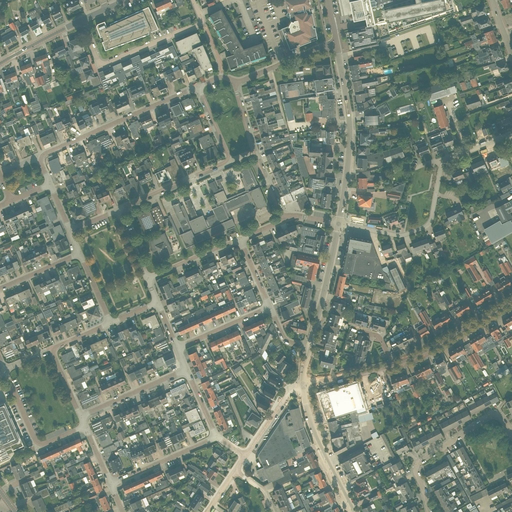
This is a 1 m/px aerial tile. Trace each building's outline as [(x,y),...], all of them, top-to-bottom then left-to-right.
[(69,0),(70,0),(64,3),(68,11),(72,9),(73,11),(80,7),(78,3),(77,1),(76,0),(69,0)] [(169,0),(165,0),(162,2),(164,8),(168,6),(169,9),(170,9),(173,8),(172,4),(171,3),(169,0)] [(310,40),(319,36),(316,32),(315,28),(313,28),(312,26),(314,25),(312,14),(310,14),(309,8),(311,8),(309,0),(284,0),(286,4),(287,9),(286,9),(287,13),(289,13),(290,18),(289,18),(290,21),(287,26),(281,29),(278,30),(286,50),(289,48),(290,50),(297,47),(296,46),(299,44),(300,46),(310,42),(310,40)] [(392,1),(391,0),(359,0),(349,2),(351,2),(353,14),(364,12),(364,15),(353,19),(353,22),(365,19),(367,27),(367,26),(371,26),(376,24),(377,24),(386,22),(384,12),(383,9),(382,5),(392,1)] [(380,39),(457,12),(453,0),(408,0),(382,9),(383,14),(365,18),(367,27),(367,26),(371,26),(376,24),(377,24),(380,39)] [(503,0),(501,1),(504,9),(511,7),(511,2),(511,3),(509,0),(503,0)] [(162,2),(154,5),(157,11),(158,12),(154,14),(156,19),(157,20),(161,18),(159,14),(163,12),(166,11),(165,10),(164,8),(162,2)] [(53,6),(49,8),(55,19),(62,16),(56,4),(52,5),(53,6)] [(120,29),(129,25),(128,25),(130,24),(131,24),(139,21),(139,20),(141,19),(141,20),(145,18),(151,32),(158,29),(148,7),(138,12),(139,13),(136,14),(136,13),(127,16),(128,18),(126,19),(125,17),(117,21),(117,23),(115,24),(114,22),(110,24),(110,26),(111,26),(113,32),(118,30),(118,29),(120,29)] [(471,11),(472,15),(476,13),(477,16),(486,13),(484,7),(480,8),(479,7),(475,8),(475,9),(475,10),(471,11)] [(40,8),(35,10),(36,13),(37,12),(39,19),(41,18),(44,25),(51,21),(47,14),(44,16),(40,8)] [(36,13),(35,10),(28,14),(32,22),(29,24),(32,30),(39,27),(36,21),(39,19),(37,12),(36,13)] [(210,16),(208,17),(210,20),(212,19),(214,23),(212,24),(214,27),(215,26),(217,29),(216,30),(217,34),(219,33),(221,36),(219,37),(221,40),(223,39),(225,43),(223,44),(225,47),(226,46),(228,49),(227,50),(227,51),(228,50),(230,56),(226,57),(226,59),(227,62),(228,64),(230,70),(231,70),(230,68),(234,66),(234,68),(238,67),(237,65),(241,64),(241,66),(245,65),(244,63),(248,62),(248,63),(252,62),(251,60),(255,59),(256,61),(259,60),(258,58),(262,57),(263,59),(266,57),(265,55),(266,55),(263,46),(262,46),(255,49),(255,47),(253,48),(252,47),(240,51),(238,45),(240,44),(233,32),(231,33),(219,12),(219,11),(210,16)] [(461,25),(472,21),(473,21),(471,16),(460,19),(461,25)] [(472,21),(474,25),(477,24),(479,29),(482,28),(482,29),(490,26),(490,25),(488,19),(483,21),(482,18),(473,21),(472,21)] [(14,22),(22,36),(29,32),(25,26),(22,28),(18,20),(14,22)] [(107,32),(106,30),(107,30),(104,22),(98,24),(97,25),(97,26),(96,27),(97,28),(100,37),(102,37),(104,42),(102,42),(105,51),(110,49),(110,47),(112,46),(113,48),(121,45),(120,43),(123,42),(123,44),(132,41),(131,39),(134,38),(134,40),(143,36),(142,35),(144,34),(145,36),(149,34),(148,32),(146,26),(142,28),(140,29),(140,28),(131,32),(129,33),(129,32),(120,36),(118,37),(118,36),(111,39),(108,31),(107,32)] [(351,45),(352,50),(378,45),(377,39),(374,40),(371,26),(367,26),(367,27),(367,26),(364,27),(359,28),(360,30),(348,32),(348,34),(349,38),(350,45),(351,45)] [(11,30),(6,33),(11,42),(17,39),(13,32),(12,33),(11,30)] [(465,47),(471,44),(480,41),(494,36),(492,30),(481,35),(482,37),(478,38),(478,39),(477,39),(476,38),(472,40),(471,40),(463,43),(465,47)] [(11,42),(6,33),(5,31),(1,34),(1,36),(2,38),(6,45),(7,45),(9,44),(9,43),(11,42)] [(197,65),(198,66),(202,75),(205,73),(205,74),(213,70),(208,60),(209,60),(207,56),(207,57),(201,44),(196,33),(175,42),(181,55),(192,50),(198,64),(197,65)] [(471,44),(472,47),(473,47),(479,45),(481,44),(481,45),(487,42),(488,45),(496,42),(494,36),(480,41),(471,44)] [(70,45),(67,46),(72,60),(80,57),(78,50),(82,48),(79,39),(69,42),(70,45)] [(177,56),(173,46),(172,46),(173,46),(168,48),(166,44),(162,46),(166,56),(172,53),(174,58),(177,56)] [(53,57),(51,58),(52,63),(56,61),(55,60),(59,59),(57,56),(63,53),(63,55),(66,53),(66,52),(65,50),(63,46),(54,50),(55,52),(52,54),(53,57)] [(166,56),(162,46),(157,48),(159,52),(155,54),(154,54),(159,64),(162,63),(160,58),(166,56)] [(477,55),(475,56),(476,59),(478,59),(479,59),(482,58),(483,58),(485,57),(500,52),(498,46),(493,48),(490,49),(490,48),(485,49),(486,52),(477,55)] [(159,64),(154,54),(150,56),(148,52),(144,54),(148,64),(154,61),(156,66),(159,64)] [(482,58),(479,59),(480,63),(484,61),(490,58),(491,62),(494,61),(502,58),(500,52),(485,57),(483,58),(482,58)] [(358,59),(359,64),(360,68),(365,66),(366,68),(367,68),(367,69),(375,66),(373,58),(363,60),(362,53),(353,55),(354,60),(358,59)] [(40,57),(47,72),(48,77),(51,75),(50,71),(51,71),(48,65),(50,64),(46,54),(40,57)] [(148,64),(144,54),(139,56),(141,60),(137,62),(136,62),(141,73),(143,72),(143,71),(144,71),(142,66),(148,64)] [(65,57),(69,67),(71,70),(75,68),(74,65),(70,56),(65,57)] [(40,57),(35,59),(37,65),(40,64),(42,69),(44,73),(45,75),(42,76),(45,83),(42,85),(42,86),(49,83),(50,83),(48,77),(47,72),(40,57)] [(89,71),(87,65),(89,65),(89,63),(90,63),(89,60),(88,61),(87,57),(79,60),(81,66),(75,69),(77,75),(89,71)] [(141,73),(136,62),(132,64),(130,60),(126,62),(130,72),(135,69),(138,75),(141,73)] [(124,74),(130,72),(126,62),(121,64),(123,68),(119,70),(118,70),(123,81),(127,80),(124,74)] [(30,63),(25,66),(27,72),(29,77),(30,77),(33,76),(32,75),(35,73),(30,63)] [(487,65),(488,69),(490,68),(491,71),(497,69),(498,72),(507,69),(505,63),(496,66),(495,63),(487,65)] [(360,68),(359,64),(349,66),(352,81),(358,80),(358,79),(367,78),(366,76),(366,73),(361,74),(361,70),(366,69),(366,68),(365,66),(360,68)] [(316,66),(316,70),(323,70),(324,76),(332,76),(331,71),(331,72),(331,69),(331,65),(325,65),(316,66)] [(398,67),(399,73),(414,70),(413,65),(398,67)] [(27,72),(25,66),(19,68),(23,77),(26,75),(27,78),(29,83),(31,81),(30,77),(29,77),(27,72)] [(198,66),(192,69),(196,78),(202,76),(202,75),(198,66)] [(123,81),(118,70),(114,72),(112,68),(107,70),(112,80),(117,77),(120,83),(123,81)] [(179,69),(173,72),(176,80),(183,77),(179,69)] [(196,78),(192,69),(186,72),(190,81),(196,78)] [(94,77),(93,73),(92,70),(92,71),(91,70),(89,71),(77,75),(80,82),(86,79),(87,80),(90,79),(93,87),(100,84),(98,76),(94,77)] [(112,80),(107,70),(103,72),(105,76),(100,78),(104,90),(108,88),(106,82),(112,80)] [(15,72),(9,75),(12,81),(14,87),(15,87),(17,86),(15,82),(19,81),(15,72)] [(176,80),(173,72),(166,75),(170,82),(176,80)] [(12,81),(9,75),(4,77),(7,83),(9,82),(11,86),(10,86),(13,94),(17,92),(15,87),(14,87),(12,81)] [(156,84),(153,76),(149,77),(151,83),(149,85),(150,87),(147,88),(150,95),(153,94),(154,97),(161,94),(156,84)] [(298,90),(299,95),(316,93),(316,96),(321,95),(325,95),(324,91),(334,90),(332,77),(279,84),(279,85),(281,92),(285,92),(285,91),(298,90)] [(381,82),(381,81),(380,77),(352,82),(354,92),(363,90),(362,89),(364,88),(367,86),(378,84),(377,83),(379,83),(380,83),(380,82),(381,82)] [(502,80),(495,83),(497,87),(503,85),(505,87),(511,84),(511,81),(511,78),(507,79),(506,78),(502,80)] [(425,88),(430,101),(457,92),(452,79),(425,88)] [(459,83),(462,91),(467,89),(465,81),(459,83)] [(160,82),(156,84),(161,94),(167,91),(164,84),(161,85),(160,82)] [(403,86),(400,87),(401,92),(405,91),(411,89),(409,84),(403,85),(403,86)] [(501,89),(500,90),(502,96),(508,94),(511,92),(511,84),(505,87),(501,89)] [(145,93),(142,86),(139,87),(138,85),(135,86),(136,88),(140,96),(145,93)] [(140,96),(136,88),(135,86),(127,89),(131,98),(133,97),(134,98),(140,96)] [(248,89),(249,95),(262,91),(264,91),(263,88),(255,90),(255,87),(248,89)] [(249,95),(251,101),(258,99),(257,96),(263,94),(263,95),(269,93),(270,96),(276,94),(274,88),(271,89),(264,91),(262,91),(249,95)] [(367,97),(375,95),(374,88),(368,89),(368,93),(356,95),(357,102),(365,101),(364,98),(367,97)] [(392,98),(397,95),(393,88),(388,90),(392,98)] [(118,98),(120,102),(124,110),(130,108),(126,99),(124,95),(118,98)] [(333,109),(333,102),(334,102),(334,101),(334,100),(333,100),(333,99),(327,99),(326,95),(325,95),(321,95),(316,96),(308,97),(308,108),(305,108),(305,114),(306,121),(315,120),(315,117),(333,117),(334,117),(334,115),(333,115),(333,110),(334,110),(334,109),(333,109)] [(465,101),(467,109),(480,105),(478,97),(465,101)] [(97,102),(99,105),(102,112),(108,109),(108,108),(112,107),(110,103),(108,98),(104,99),(97,102)] [(182,102),(180,103),(183,109),(185,108),(184,108),(190,105),(192,109),(196,107),(192,98),(188,100),(187,98),(181,101),(182,102)] [(251,101),(253,107),(271,102),(271,99),(259,102),(258,99),(251,101)] [(356,104),(357,111),(364,110),(373,105),(370,99),(362,103),(356,104)] [(5,110),(13,107),(11,101),(3,104),(5,110)] [(111,102),(110,103),(112,107),(114,112),(117,111),(118,113),(124,110),(120,102),(117,104),(116,101),(112,103),(111,102)] [(186,112),(185,108),(183,109),(180,103),(179,102),(174,104),(174,106),(170,107),(174,117),(175,116),(175,117),(183,113),(182,112),(183,111),(184,113),(186,112)] [(253,107),(254,113),(261,111),(260,108),(272,105),(271,102),(253,107)] [(370,116),(365,116),(365,125),(370,125),(377,125),(380,124),(379,118),(384,116),(383,114),(389,111),(385,103),(377,108),(381,114),(379,115),(370,116)] [(24,116),(30,114),(26,104),(21,105),(22,109),(24,116)] [(99,105),(92,107),(95,115),(102,112),(99,105)] [(447,118),(450,117),(447,110),(445,111),(442,105),(433,108),(440,129),(449,125),(447,118)] [(22,109),(14,112),(16,118),(24,116),(22,109)] [(254,113),(256,119),(263,117),(261,111),(254,113)] [(65,119),(62,121),(65,128),(71,126),(71,125),(74,124),(69,113),(68,113),(68,114),(64,116),(65,119)] [(166,124),(165,125),(167,128),(168,129),(172,127),(170,123),(171,122),(167,113),(162,115),(166,124)] [(82,116),(83,119),(86,127),(93,124),(89,116),(88,115),(87,114),(82,116)] [(160,127),(165,125),(166,124),(162,115),(156,118),(160,127)] [(146,134),(144,130),(154,125),(150,116),(146,118),(145,117),(140,119),(141,122),(143,127),(140,128),(142,132),(144,135),(146,134)] [(265,117),(263,117),(256,119),(258,125),(265,123),(267,123),(265,117)] [(511,122),(511,117),(510,118),(509,117),(501,120),(503,125),(511,122)] [(65,128),(62,121),(61,119),(58,121),(57,119),(54,121),(58,131),(65,128)] [(86,127),(83,119),(76,122),(80,130),(86,127)] [(188,123),(191,129),(201,124),(199,119),(188,123)] [(143,127),(141,122),(138,123),(137,120),(132,123),(132,124),(128,126),(134,139),(140,136),(137,131),(138,131),(137,129),(140,127),(140,128),(143,127)] [(490,127),(481,130),(484,136),(487,135),(492,133),(492,132),(497,130),(494,122),(490,124),(491,127),(490,127)] [(39,134),(34,123),(31,124),(35,135),(39,134)] [(258,125),(259,131),(272,128),(278,126),(277,123),(268,125),(267,123),(265,123),(258,125)] [(201,124),(191,129),(193,134),(204,130),(201,124)] [(18,128),(22,138),(23,138),(26,145),(32,143),(28,135),(33,133),(30,127),(24,130),(22,126),(18,128)] [(259,131),(261,137),(268,135),(267,132),(269,132),(269,131),(273,130),(272,128),(259,131)] [(48,131),(45,132),(50,143),(56,140),(51,129),(48,130),(48,131)] [(440,133),(441,137),(444,144),(445,144),(446,146),(453,143),(450,134),(447,135),(446,130),(440,133)] [(50,143),(45,132),(39,135),(40,138),(43,146),(50,143)] [(125,146),(124,146),(126,150),(134,146),(132,142),(130,143),(126,133),(120,136),(124,143),(123,143),(125,146)] [(171,137),(173,141),(181,138),(179,133),(171,137)] [(441,137),(440,133),(439,133),(438,133),(437,133),(438,137),(434,139),(433,135),(427,137),(433,151),(443,147),(442,145),(444,144),(441,137)] [(159,142),(152,145),(154,150),(165,145),(161,136),(160,134),(156,136),(159,142)] [(204,151),(205,150),(208,149),(207,147),(214,144),(212,138),(210,138),(209,134),(198,139),(202,149),(203,148),(204,151)] [(261,137),(263,143),(270,141),(270,142),(272,141),(276,140),(279,139),(278,136),(275,137),(274,134),(268,135),(261,137)] [(369,138),(369,134),(360,134),(360,145),(369,145),(369,141),(372,141),(372,138),(369,138)] [(98,138),(96,139),(98,145),(98,146),(101,145),(102,148),(112,144),(108,135),(104,137),(103,135),(98,138)] [(118,145),(123,143),(124,143),(120,136),(115,138),(118,145)] [(23,138),(22,138),(17,140),(20,148),(26,145),(23,138)] [(270,145),(280,143),(280,142),(283,141),(282,138),(279,139),(276,140),(272,141),(270,142),(270,141),(263,143),(264,150),(271,148),(271,147),(271,148),(270,145)] [(98,145),(96,139),(95,139),(90,141),(90,143),(86,145),(90,154),(94,152),(92,148),(98,145)] [(171,146),(172,147),(180,144),(178,139),(170,143),(171,146)] [(385,146),(386,150),(394,148),(392,144),(391,145),(389,140),(385,141),(386,146),(385,146)] [(10,141),(5,144),(0,145),(0,147),(0,148),(0,152),(1,155),(8,152),(10,157),(9,157),(11,161),(11,160),(15,158),(10,145),(11,144),(10,141)] [(416,145),(416,146),(415,146),(415,144),(412,146),(413,151),(417,149),(420,156),(429,153),(425,142),(416,145)] [(205,150),(207,155),(201,158),(203,163),(218,156),(216,152),(218,151),(215,146),(214,144),(207,147),(208,149),(205,150)] [(365,155),(358,155),(358,158),(357,168),(366,168),(369,168),(369,164),(377,165),(378,167),(387,164),(387,163),(404,157),(400,146),(394,148),(386,150),(371,155),(371,154),(365,155)] [(293,147),(295,155),(302,156),(302,148),(293,147)] [(311,147),(309,147),(309,151),(308,156),(309,156),(317,158),(317,164),(313,163),(313,165),(316,166),(316,176),(323,176),(324,172),(329,172),(331,172),(333,153),(330,153),(325,152),(325,148),(326,148),(326,147),(321,147),(311,147)] [(186,148),(182,149),(189,163),(194,161),(189,150),(187,151),(186,148)] [(189,163),(182,149),(179,151),(181,154),(178,155),(183,166),(189,163)] [(265,155),(268,161),(280,156),(284,154),(283,151),(277,154),(275,149),(269,151),(265,153),(266,155),(265,155)] [(81,162),(83,165),(84,164),(84,165),(88,163),(86,159),(87,159),(84,152),(78,154),(82,161),(81,162)] [(76,164),(81,162),(82,161),(78,154),(73,157),(76,164)] [(497,156),(488,160),(491,168),(501,163),(502,165),(508,162),(505,155),(498,158),(497,156)] [(268,161),(270,167),(277,164),(276,161),(278,160),(277,159),(281,158),(280,156),(268,161)] [(58,158),(49,162),(51,166),(50,166),(52,172),(53,174),(60,171),(59,169),(61,168),(61,167),(59,162),(60,162),(58,157),(58,158)] [(164,168),(165,169),(166,172),(168,171),(169,172),(171,178),(171,179),(177,176),(177,175),(181,173),(174,158),(169,161),(171,165),(164,168)] [(474,172),(471,174),(474,181),(479,179),(477,174),(486,170),(482,161),(471,166),(474,172)] [(270,167),(273,173),(280,170),(279,170),(281,169),(282,169),(285,167),(284,165),(281,166),(279,163),(277,164),(270,167)] [(139,166),(141,170),(147,182),(152,179),(149,172),(147,173),(143,165),(139,166)] [(212,210),(212,209),(222,205),(223,206),(225,205),(228,212),(229,212),(251,202),(253,208),(254,211),(267,205),(250,166),(247,167),(240,170),(243,178),(240,179),(245,191),(227,199),(222,188),(216,190),(217,193),(214,195),(217,203),(216,204),(215,203),(210,206),(212,210)] [(60,171),(53,174),(55,180),(57,179),(58,183),(70,178),(68,174),(65,175),(63,170),(64,169),(63,167),(61,167),(61,168),(59,169),(60,171)] [(273,173),(275,178),(285,174),(283,170),(286,169),(285,167),(282,169),(281,169),(279,170),(280,170),(273,173)] [(165,169),(155,174),(159,183),(163,181),(164,182),(169,180),(169,179),(171,178),(169,172),(168,171),(166,172),(165,169)] [(141,170),(138,172),(140,176),(138,177),(141,184),(147,182),(141,170)] [(454,181),(456,185),(461,182),(462,182),(462,181),(462,180),(467,177),(470,183),(473,181),(469,172),(466,173),(462,174),(461,170),(457,172),(456,171),(455,171),(455,172),(451,174),(450,175),(453,182),(454,181)] [(379,181),(379,176),(374,176),(374,175),(370,175),(369,171),(362,173),(363,176),(363,178),(357,178),(357,188),(367,188),(367,185),(374,185),(375,181),(379,181)] [(275,178),(278,184),(287,180),(290,179),(293,178),(291,175),(286,177),(285,174),(275,178)] [(117,176),(122,186),(124,190),(126,190),(130,197),(135,195),(135,193),(139,192),(137,187),(139,186),(137,181),(136,182),(134,177),(132,178),(132,177),(128,179),(130,184),(126,185),(122,177),(120,177),(120,175),(117,176)] [(313,179),(311,188),(315,189),(322,190),(325,191),(325,185),(334,186),(335,179),(330,178),(326,178),(325,181),(313,179)] [(502,190),(498,192),(501,199),(510,194),(507,189),(511,187),(511,186),(511,185),(511,181),(509,183),(507,179),(498,184),(502,190)] [(278,184),(280,190),(289,186),(287,180),(278,184)] [(66,187),(68,192),(76,189),(83,185),(82,182),(78,184),(78,183),(74,185),(73,183),(66,187)] [(209,183),(214,195),(217,193),(216,190),(212,182),(209,183)] [(388,191),(386,198),(399,200),(399,199),(400,199),(405,182),(388,190),(388,191)] [(280,190),(283,196),(290,193),(292,192),(293,191),(301,188),(300,188),(299,185),(290,189),(289,186),(280,190)] [(91,191),(93,195),(96,194),(96,195),(100,205),(105,202),(100,189),(95,191),(93,186),(89,187),(90,188),(91,191)] [(122,186),(121,187),(114,190),(115,191),(113,192),(117,201),(121,199),(122,201),(130,197),(126,190),(124,190),(122,186)] [(105,202),(111,200),(105,187),(100,189),(105,202)] [(290,193),(283,196),(287,204),(293,201),(296,200),(300,210),(310,206),(308,201),(305,195),(300,197),(299,194),(304,191),(303,187),(300,188),(301,188),(293,191),(292,192),(290,193)] [(76,189),(68,192),(66,193),(67,193),(69,198),(69,199),(78,194),(76,189)] [(358,195),(357,200),(359,200),(359,205),(365,206),(364,209),(369,210),(371,197),(368,197),(358,195)] [(45,212),(46,212),(52,209),(51,207),(52,206),(49,200),(48,201),(46,197),(37,201),(38,205),(42,203),(44,209),(45,212)] [(190,199),(184,202),(191,219),(197,216),(190,199)] [(330,201),(318,199),(318,202),(321,203),(320,206),(328,208),(330,201)] [(505,203),(495,208),(500,220),(502,223),(511,218),(509,213),(511,211),(511,199),(505,203)] [(80,205),(82,209),(84,208),(85,209),(86,213),(87,216),(93,213),(93,212),(97,210),(93,201),(89,203),(89,204),(83,206),(83,204),(80,205)] [(212,209),(214,214),(206,218),(207,219),(205,221),(202,216),(190,221),(183,205),(180,206),(179,203),(172,206),(184,233),(180,235),(186,248),(197,243),(227,230),(235,226),(232,219),(229,212),(228,212),(225,205),(223,206),(222,205),(212,209)] [(145,234),(145,235),(158,229),(167,225),(158,206),(149,210),(149,209),(136,215),(137,215),(146,234),(145,234)] [(27,207),(21,209),(25,218),(27,217),(28,218),(33,216),(33,214),(33,215),(32,214),(33,213),(30,208),(28,209),(27,207)] [(444,224),(445,226),(450,224),(449,221),(453,219),(454,221),(457,220),(458,222),(465,219),(459,207),(455,208),(455,210),(445,214),(448,220),(445,222),(445,223),(444,223),(444,224)] [(82,209),(76,211),(75,209),(71,211),(75,220),(79,218),(80,219),(85,217),(87,216),(86,213),(85,209),(84,208),(82,209)] [(21,209),(15,212),(18,219),(19,221),(22,220),(25,226),(27,224),(25,218),(21,209)] [(46,212),(48,217),(44,219),(46,223),(56,219),(54,215),(55,214),(53,209),(52,209),(46,212)] [(15,212),(9,214),(12,221),(15,220),(16,222),(13,223),(16,229),(19,228),(16,223),(20,222),(19,221),(18,219),(15,212)] [(12,221),(9,214),(3,217),(6,224),(9,222),(15,234),(17,233),(16,229),(13,223),(12,221)] [(390,225),(391,226),(398,223),(395,214),(384,218),(387,226),(390,225)] [(298,234),(300,234),(301,234),(302,226),(303,225),(299,224),(294,226),(294,225),(288,228),(292,236),(298,234)] [(53,243),(55,242),(58,241),(57,238),(64,235),(62,229),(61,230),(59,225),(49,230),(51,234),(55,232),(57,238),(52,240),(53,243)] [(325,237),(321,236),(322,235),(321,234),(314,232),(315,229),(302,226),(301,234),(300,234),(297,251),(313,254),(313,253),(319,255),(320,253),(319,253),(319,252),(321,252),(322,248),(325,237)] [(293,240),(292,236),(288,228),(282,230),(286,239),(287,242),(290,240),(290,241),(291,242),(292,241),(292,240),(293,240)] [(280,241),(286,239),(282,230),(276,233),(277,235),(274,237),(278,246),(282,244),(280,241)] [(439,239),(440,242),(444,241),(443,238),(445,237),(443,230),(433,233),(436,240),(439,239)] [(151,251),(152,251),(152,252),(152,253),(152,254),(153,254),(156,261),(162,258),(163,258),(167,256),(173,253),(164,233),(147,240),(152,250),(151,251),(151,250),(151,251)] [(55,242),(59,252),(70,247),(65,237),(64,235),(57,238),(58,241),(55,242)] [(345,251),(341,269),(343,269),(342,272),(347,273),(390,283),(394,284),(388,271),(386,266),(382,269),(372,242),(371,241),(348,236),(346,248),(345,251)] [(252,246),(254,251),(261,248),(261,249),(263,248),(271,244),(275,243),(272,237),(264,240),(265,243),(259,246),(258,243),(252,246)] [(427,239),(419,242),(422,250),(425,249),(425,250),(429,248),(430,249),(434,248),(430,239),(427,240),(427,239)] [(35,242),(36,245),(37,245),(42,258),(45,257),(45,258),(47,257),(47,256),(48,255),(45,248),(42,250),(38,241),(35,242)] [(422,250),(419,242),(412,244),(412,246),(410,247),(412,255),(423,251),(422,250)] [(392,251),(389,244),(381,247),(383,254),(387,252),(389,256),(393,255),(392,251)] [(407,253),(406,251),(406,250),(404,244),(396,247),(398,254),(400,253),(402,256),(403,255),(404,259),(411,257),(409,253),(407,253)] [(436,245),(437,247),(438,252),(439,252),(441,257),(445,256),(442,251),(440,244),(436,245)] [(35,250),(32,251),(36,260),(42,258),(37,245),(36,245),(34,247),(35,250)] [(27,247),(24,248),(31,263),(36,260),(32,251),(29,253),(27,247)] [(31,263),(24,248),(21,250),(24,257),(21,258),(25,266),(31,263)] [(254,251),(257,257),(263,254),(261,249),(261,248),(254,251)] [(7,253),(10,261),(14,270),(20,267),(17,261),(14,262),(10,252),(7,253)] [(232,271),(233,273),(242,269),(239,264),(233,266),(231,262),(235,261),(233,257),(236,256),(234,252),(231,253),(225,256),(229,264),(229,265),(230,267),(232,271)] [(308,274),(307,279),(314,280),(317,268),(318,268),(320,259),(294,253),(294,254),(292,254),(290,265),(294,266),(294,267),(306,270),(306,272),(308,274)] [(257,257),(259,263),(272,257),(271,255),(267,257),(267,256),(265,257),(263,254),(257,257)] [(259,263),(262,269),(268,266),(267,263),(269,262),(269,261),(272,259),(273,261),(278,259),(277,255),(275,256),(272,257),(259,263)] [(2,257),(2,259),(8,273),(14,270),(10,261),(7,262),(4,256),(2,257)] [(226,266),(229,265),(229,264),(225,256),(219,258),(223,266),(226,265),(226,266)] [(397,258),(401,267),(405,265),(401,256),(397,258)] [(464,262),(473,283),(481,279),(472,258),(464,262)] [(0,269),(3,275),(8,273),(2,259),(0,261),(0,269)] [(214,261),(208,263),(212,272),(214,271),(214,270),(217,268),(214,261)] [(212,272),(208,263),(202,266),(205,274),(208,272),(209,273),(212,272)] [(82,276),(79,270),(77,266),(67,270),(71,279),(65,281),(62,275),(60,276),(63,284),(64,286),(75,282),(74,279),(82,276)] [(262,269),(264,274),(271,271),(268,266),(262,269)] [(397,267),(388,271),(394,284),(397,291),(406,287),(397,267)] [(196,268),(190,271),(197,286),(201,284),(199,281),(198,281),(197,278),(200,276),(196,268)] [(487,269),(482,271),(488,282),(492,279),(487,269)] [(264,274),(267,280),(274,277),(272,274),(275,273),(274,272),(273,270),(273,271),(271,271),(264,274)] [(197,286),(190,271),(184,274),(188,282),(191,280),(192,284),(191,285),(193,288),(197,286)] [(236,278),(237,281),(246,277),(244,271),(236,275),(237,277),(236,278)] [(339,276),(338,282),(344,284),(344,283),(344,282),(346,274),(341,273),(341,276),(339,276)] [(57,276),(51,279),(54,285),(55,288),(57,292),(61,290),(62,293),(66,291),(64,286),(63,284),(61,285),(57,276)] [(78,285),(74,286),(77,293),(87,288),(83,278),(82,276),(75,279),(74,279),(75,282),(76,281),(78,285)] [(181,285),(185,283),(186,283),(182,276),(177,278),(181,285)] [(501,281),(505,289),(511,285),(507,277),(505,278),(504,276),(500,279),(501,281)] [(231,283),(228,285),(229,289),(236,286),(236,285),(240,283),(241,287),(249,283),(246,277),(237,281),(234,282),(231,284),(231,283)] [(267,280),(269,286),(276,283),(274,277),(267,280)] [(51,279),(45,281),(49,290),(50,291),(55,288),(54,285),(51,279)] [(225,280),(217,283),(219,289),(228,285),(225,280)] [(45,281),(40,284),(44,293),(49,290),(45,281)] [(171,290),(167,282),(167,281),(160,284),(161,287),(159,288),(162,293),(171,290)] [(505,289),(501,281),(498,282),(494,284),(499,292),(505,289)] [(338,282),(337,289),(343,290),(344,285),(344,286),(348,287),(349,283),(344,282),(344,283),(344,284),(338,282)] [(171,290),(162,293),(164,300),(172,296),(171,293),(175,291),(175,292),(179,291),(181,295),(189,291),(185,283),(181,285),(177,287),(171,290)] [(269,286),(272,292),(279,289),(276,283),(269,286)] [(44,293),(40,284),(34,286),(37,293),(40,292),(40,293),(40,294),(43,302),(47,300),(44,293)] [(300,306),(302,306),(307,308),(312,289),(305,287),(306,286),(302,285),(300,293),(303,294),(302,296),(299,296),(297,295),(300,305),(300,306)] [(467,287),(463,289),(463,290),(468,298),(472,295),(467,287)] [(29,288),(23,291),(29,303),(32,302),(30,298),(31,298),(30,296),(32,295),(29,288)] [(272,292),(274,297),(287,292),(286,289),(282,291),(281,288),(279,289),(272,292)] [(485,291),(480,294),(484,301),(492,296),(487,288),(484,290),(485,291)] [(244,296),(245,299),(254,295),(251,289),(244,292),(245,295),(244,296)] [(343,290),(337,289),(335,295),(341,297),(341,298),(345,299),(346,295),(342,294),(342,295),(343,290)] [(439,293),(447,306),(452,303),(446,293),(446,294),(444,290),(439,293)] [(18,293),(17,294),(20,300),(21,302),(25,301),(27,304),(29,303),(23,291),(21,292),(20,291),(18,293)] [(287,292),(274,297),(277,303),(286,299),(285,296),(291,294),(290,291),(287,292)] [(434,296),(438,305),(444,302),(439,293),(438,293),(437,291),(432,293),(434,296)] [(17,294),(12,296),(15,303),(20,300),(17,294)] [(484,301),(480,294),(476,297),(475,296),(472,298),(477,305),(484,301)] [(95,305),(92,299),(90,295),(80,299),(84,309),(87,308),(88,310),(95,307),(94,305),(95,305)] [(254,295),(245,299),(246,302),(248,301),(249,304),(257,301),(254,295)] [(9,305),(6,306),(7,306),(9,310),(14,308),(15,310),(17,308),(15,305),(16,305),(15,303),(12,296),(6,299),(9,305)] [(167,305),(169,311),(186,304),(188,303),(186,299),(180,302),(179,300),(175,302),(167,305)] [(292,308),(300,305),(298,299),(282,307),(283,311),(281,312),(284,319),(289,317),(289,316),(294,314),(292,308)] [(335,312),(337,312),(343,314),(344,311),(342,310),(343,307),(344,307),(345,303),(344,303),(345,301),(342,300),(341,303),(340,302),(340,303),(334,302),(333,304),(332,304),(331,307),(336,309),(335,312)] [(225,303),(229,313),(236,310),(233,304),(232,304),(231,301),(225,303)] [(462,305),(459,306),(464,313),(470,309),(465,301),(461,303),(462,305)] [(50,308),(49,305),(45,306),(43,303),(39,305),(42,311),(50,308)] [(220,309),(223,316),(229,313),(225,303),(219,306),(220,309)] [(186,304),(169,311),(172,317),(180,314),(178,311),(179,310),(182,309),(183,310),(188,308),(186,304)] [(464,313),(459,306),(458,304),(456,306),(453,308),(457,317),(464,313)] [(4,310),(0,311),(0,314),(9,311),(6,306),(6,305),(2,307),(4,310)] [(211,313),(208,315),(211,321),(217,318),(214,312),(212,308),(211,305),(208,306),(211,313)] [(98,313),(96,307),(95,307),(88,310),(87,308),(84,309),(76,313),(78,318),(82,316),(81,314),(85,312),(86,313),(87,312),(88,316),(87,317),(89,322),(99,317),(97,313),(98,313)] [(51,309),(43,312),(45,317),(53,314),(51,309)] [(214,312),(217,318),(223,316),(220,309),(214,312)] [(421,312),(420,313),(428,326),(432,324),(435,330),(443,325),(439,319),(435,320),(435,319),(430,321),(424,310),(423,311),(421,312)] [(329,316),(328,319),(339,322),(339,319),(342,319),(343,314),(337,312),(336,315),(331,314),(330,316),(329,316)] [(357,326),(360,327),(363,316),(362,316),(363,314),(354,312),(353,318),(356,319),(354,324),(357,325),(357,326)] [(442,316),(439,319),(443,325),(451,321),(446,312),(441,315),(442,316)] [(420,313),(417,314),(424,326),(417,330),(422,338),(429,333),(426,327),(428,326),(420,313)] [(13,320),(14,324),(18,322),(22,321),(22,320),(21,317),(16,319),(14,314),(11,316),(13,320)] [(70,314),(67,315),(72,328),(78,325),(74,316),(71,317),(70,314)] [(54,317),(55,320),(61,333),(67,330),(63,321),(60,322),(56,315),(54,317)] [(65,320),(63,321),(67,330),(72,328),(67,315),(64,316),(65,320)] [(153,331),(153,330),(160,327),(155,315),(142,320),(144,325),(149,322),(152,328),(151,328),(153,331)] [(208,315),(202,317),(205,324),(211,321),(208,315)] [(363,316),(360,327),(363,327),(366,327),(367,321),(370,322),(372,316),(366,315),(366,317),(363,316)] [(374,330),(377,331),(380,321),(381,318),(372,315),(372,316),(372,317),(370,322),(373,323),(372,329),(374,329),(374,330)] [(511,316),(502,322),(508,331),(511,330),(509,327),(511,325),(511,316)] [(202,317),(196,320),(198,326),(205,324),(202,317)] [(183,326),(180,318),(174,321),(176,325),(178,328),(177,329),(180,335),(186,332),(183,326)] [(333,326),(332,329),(337,331),(338,331),(340,325),(338,325),(339,322),(328,319),(328,322),(328,325),(333,326)] [(55,320),(53,321),(55,324),(52,326),(53,328),(52,328),(55,335),(61,333),(55,320)] [(196,320),(190,323),(192,329),(198,326),(196,320)] [(262,320),(256,323),(259,329),(260,331),(260,332),(261,334),(265,333),(264,330),(263,330),(262,327),(265,326),(262,320)] [(380,321),(377,331),(380,332),(381,331),(383,332),(386,323),(388,323),(389,321),(384,320),(383,322),(380,321)] [(16,328),(19,335),(23,334),(18,322),(14,324),(16,328)] [(190,323),(183,326),(186,332),(192,329),(190,323)] [(256,323),(250,325),(252,331),(254,334),(260,332),(260,331),(259,329),(256,323)] [(297,331),(297,332),(301,333),(301,332),(305,333),(307,327),(303,326),(303,325),(299,324),(298,326),(291,325),(290,329),(297,331)] [(254,334),(252,331),(250,325),(243,328),(246,334),(248,337),(254,334)] [(503,337),(500,332),(496,325),(489,330),(492,335),(490,337),(493,343),(503,337)] [(42,326),(39,327),(45,340),(50,337),(47,331),(46,328),(44,329),(42,326)] [(134,326),(128,328),(133,338),(138,336),(140,341),(143,339),(139,331),(137,332),(134,326)] [(38,335),(36,336),(39,343),(45,340),(39,327),(36,329),(37,332),(38,335)] [(153,330),(155,336),(152,338),(154,342),(164,337),(163,334),(162,335),(162,333),(163,333),(160,327),(153,330)] [(128,328),(122,331),(125,337),(128,336),(133,346),(135,345),(132,338),(133,338),(128,328)] [(323,333),(323,336),(333,339),(333,336),(336,336),(336,334),(339,334),(340,331),(338,331),(337,331),(332,329),(331,329),(330,332),(325,331),(324,333),(323,333)] [(415,341),(412,336),(415,334),(412,329),(407,331),(406,330),(403,332),(410,344),(412,343),(412,342),(415,341)] [(1,346),(3,348),(10,345),(9,342),(8,342),(6,337),(9,335),(8,331),(0,334),(0,342),(1,346)] [(29,331),(27,332),(33,345),(39,343),(36,336),(35,333),(31,335),(29,331)] [(122,331),(116,333),(119,340),(120,340),(125,337),(122,331)] [(238,331),(232,333),(235,341),(238,346),(241,345),(238,340),(241,338),(238,331)] [(33,345),(27,332),(25,334),(26,337),(23,339),(27,348),(33,345)] [(267,332),(258,350),(262,355),(272,335),(267,332)] [(398,334),(400,337),(404,346),(406,345),(407,346),(410,344),(403,332),(398,334)] [(112,338),(110,339),(114,347),(121,344),(120,342),(121,342),(120,340),(119,340),(116,333),(114,334),(113,333),(110,335),(112,338)] [(232,333),(226,336),(230,343),(235,341),(232,333)] [(489,344),(487,341),(483,333),(476,337),(482,348),(489,344)] [(359,341),(358,344),(369,347),(370,344),(369,344),(370,341),(364,339),(365,337),(359,335),(357,341),(359,341)] [(226,336),(221,338),(224,346),(230,343),(226,336)] [(327,343),(326,346),(333,348),(334,343),(332,342),(333,339),(323,336),(322,339),(323,339),(322,342),(327,343)] [(10,345),(3,348),(2,348),(3,349),(2,350),(4,354),(5,354),(7,358),(19,353),(17,348),(14,350),(11,344),(15,343),(18,344),(22,343),(20,337),(13,340),(9,342),(10,345)] [(395,340),(399,350),(402,348),(402,347),(404,346),(400,337),(395,340)] [(482,348),(476,337),(469,341),(474,349),(476,347),(478,351),(482,348)] [(106,338),(100,340),(103,347),(109,344),(106,338)] [(221,338),(215,341),(218,348),(224,346),(221,338)] [(246,355),(245,356),(244,355),(242,356),(244,359),(251,356),(244,339),(241,340),(246,352),(245,353),(246,355)] [(253,346),(250,339),(249,340),(247,341),(252,354),(255,352),(252,346),(253,346)] [(100,340),(95,343),(98,352),(99,352),(100,354),(103,352),(104,354),(106,353),(103,347),(100,340)] [(170,350),(168,345),(166,340),(155,345),(157,349),(161,348),(163,353),(170,350)] [(399,350),(395,340),(391,342),(391,340),(388,341),(394,352),(396,350),(396,351),(399,350)] [(218,348),(215,341),(209,343),(212,351),(215,350),(216,352),(219,351),(218,348)] [(95,343),(89,345),(92,352),(95,351),(95,352),(97,352),(98,352),(95,343)] [(357,344),(356,349),(367,352),(367,350),(368,350),(369,347),(358,344),(357,344)] [(92,352),(89,345),(83,348),(84,350),(81,351),(84,356),(89,353),(92,359),(94,358),(93,354),(92,352)] [(462,345),(455,349),(459,356),(462,361),(466,359),(464,355),(467,353),(465,349),(462,345)] [(141,357),(142,361),(148,373),(154,371),(151,364),(148,365),(147,363),(144,355),(149,353),(146,347),(138,351),(141,357)] [(201,356),(202,356),(206,354),(209,353),(206,347),(202,349),(203,351),(200,352),(201,356)] [(354,355),(355,356),(356,355),(366,358),(367,355),(366,355),(367,352),(356,349),(354,355)] [(455,349),(449,353),(451,357),(454,362),(457,360),(458,363),(462,361),(459,356),(455,349)] [(159,358),(152,361),(155,368),(158,367),(157,364),(162,361),(165,368),(176,363),(170,350),(163,353),(162,353),(164,356),(159,358)] [(66,366),(67,368),(71,366),(72,367),(73,366),(71,363),(76,361),(72,351),(62,356),(64,360),(63,360),(66,366)] [(472,355),(477,363),(482,370),(483,369),(481,365),(483,364),(481,361),(482,360),(477,351),(476,352),(472,354),(472,355)] [(189,355),(191,361),(198,358),(196,352),(189,355)] [(280,364),(277,369),(284,374),(289,366),(282,362),(286,357),(281,353),(277,358),(275,357),(274,359),(280,364)] [(356,355),(355,356),(355,359),(353,358),(351,363),(357,365),(358,362),(364,364),(364,361),(365,361),(366,358),(356,355)] [(473,365),(477,363),(472,355),(468,357),(473,365)] [(191,361),(194,366),(201,363),(200,361),(203,359),(202,356),(201,356),(198,358),(191,361)] [(224,360),(222,356),(213,359),(215,364),(224,360)] [(327,357),(325,367),(328,368),(328,367),(331,368),(332,363),(335,364),(337,357),(331,356),(331,358),(327,357)] [(233,368),(239,377),(257,367),(251,357),(233,368)] [(436,362),(433,363),(440,375),(443,374),(442,371),(445,369),(445,368),(444,366),(447,364),(443,357),(435,361),(436,362)] [(82,372),(84,375),(91,372),(89,368),(88,364),(76,370),(74,365),(79,363),(78,360),(76,361),(71,363),(73,366),(72,367),(71,366),(67,368),(69,374),(70,374),(72,378),(82,374),(80,370),(81,369),(82,372)] [(204,369),(207,367),(204,362),(201,363),(194,366),(196,372),(204,369)] [(267,363),(263,365),(269,375),(266,380),(270,382),(269,383),(274,386),(275,385),(277,387),(280,381),(278,380),(279,377),(271,370),(267,363)] [(134,364),(131,366),(137,378),(142,376),(139,369),(137,370),(134,364)] [(429,364),(422,368),(427,378),(428,378),(432,375),(431,373),(433,372),(429,364)] [(453,367),(459,378),(462,376),(456,365),(453,367)] [(510,372),(506,365),(496,371),(500,379),(510,372)] [(137,378),(131,366),(129,366),(130,369),(129,370),(130,373),(128,374),(131,381),(137,378)] [(139,369),(142,376),(148,373),(145,367),(139,369)] [(209,373),(207,368),(207,367),(204,369),(196,372),(199,378),(202,377),(203,377),(203,376),(206,375),(206,377),(211,375),(210,373),(209,373)] [(448,370),(455,381),(459,378),(453,367),(448,370)] [(427,378),(422,368),(414,372),(420,382),(427,379),(427,378)] [(78,391),(79,394),(86,391),(84,388),(81,383),(85,381),(84,378),(92,375),(91,372),(84,375),(82,376),(83,377),(74,381),(75,385),(75,386),(77,392),(78,391)] [(114,373),(116,376),(120,386),(126,383),(123,376),(120,378),(118,372),(114,373)] [(434,375),(438,384),(443,381),(438,372),(434,375)] [(103,378),(109,391),(114,388),(110,379),(107,380),(104,374),(102,375),(103,378)] [(407,375),(399,378),(401,385),(402,387),(407,386),(406,385),(410,384),(408,380),(408,378),(407,375)] [(111,379),(110,379),(114,388),(120,386),(116,376),(111,379)] [(109,391),(103,378),(100,379),(102,382),(99,384),(103,393),(109,391)] [(399,378),(391,380),(394,389),(395,388),(396,391),(400,389),(402,388),(402,387),(401,385),(399,378)] [(201,383),(204,389),(211,386),(217,383),(216,380),(212,381),(213,382),(210,383),(209,380),(201,383)] [(264,386),(261,392),(265,394),(265,395),(269,398),(270,397),(272,398),(273,397),(273,398),(276,393),(275,393),(275,392),(270,390),(272,386),(266,383),(264,381),(262,385),(264,386)] [(86,391),(79,394),(78,394),(81,400),(82,399),(84,404),(98,397),(96,393),(88,397),(87,395),(88,394),(87,390),(93,387),(95,391),(98,389),(96,383),(84,388),(86,391)] [(357,383),(319,395),(327,420),(349,413),(356,411),(357,415),(366,412),(357,383)] [(417,389),(414,383),(410,385),(413,391),(416,398),(420,396),(417,389)] [(172,404),(180,401),(183,399),(182,397),(187,394),(189,394),(187,388),(186,388),(184,384),(170,390),(173,396),(178,394),(180,398),(170,402),(172,404)] [(236,387),(229,390),(230,394),(235,391),(237,390),(242,387),(240,385),(236,387)] [(206,395),(214,392),(211,386),(204,389),(206,395)] [(242,387),(237,390),(241,396),(250,407),(252,407),(254,410),(252,413),(247,420),(247,421),(246,423),(250,426),(252,424),(256,427),(258,424),(259,424),(260,422),(259,422),(261,419),(258,417),(259,416),(257,415),(258,414),(258,413),(256,409),(245,393),(242,387)] [(257,391),(253,394),(256,398),(259,400),(256,404),(260,407),(264,410),(265,409),(266,410),(269,404),(264,401),(266,398),(259,395),(257,391)] [(206,395),(209,401),(218,397),(216,394),(215,394),(214,392),(206,395)] [(495,392),(488,396),(492,404),(499,401),(495,392)] [(164,409),(166,413),(168,419),(172,417),(176,415),(173,409),(169,411),(168,409),(166,410),(164,405),(168,403),(164,394),(158,396),(164,409)] [(180,401),(181,403),(179,404),(180,407),(182,412),(194,406),(193,405),(194,404),(190,396),(188,397),(187,394),(182,397),(183,399),(180,401)] [(162,410),(164,409),(158,396),(152,399),(155,405),(156,408),(160,406),(162,410)] [(218,397),(209,401),(211,407),(219,403),(217,400),(220,399),(219,396),(218,397)] [(488,396),(481,399),(486,407),(492,404),(488,396)] [(153,407),(155,405),(152,399),(147,401),(153,416),(154,417),(156,416),(154,410),(153,407)] [(480,400),(475,402),(479,411),(486,407),(481,399),(480,400)] [(151,417),(153,416),(147,401),(144,403),(144,402),(143,402),(142,403),(141,403),(142,404),(141,404),(144,411),(147,409),(151,417)] [(475,402),(468,406),(472,414),(479,411),(475,402)] [(0,461),(9,457),(8,455),(7,452),(12,450),(13,452),(14,453),(25,448),(18,434),(17,435),(15,432),(17,431),(15,427),(13,428),(12,425),(14,425),(12,420),(10,421),(9,419),(11,418),(9,413),(7,414),(6,412),(8,411),(6,406),(4,407),(2,403),(0,404),(0,461)] [(136,406),(130,409),(135,418),(140,415),(136,406)] [(305,451),(304,451),(303,451),(302,449),(310,445),(303,428),(298,408),(290,410),(290,412),(286,412),(282,419),(283,420),(281,421),(258,455),(264,469),(257,472),(259,477),(262,476),(264,480),(267,479),(269,483),(284,476),(281,470),(280,470),(278,463),(305,451)] [(130,409),(125,411),(129,420),(130,422),(131,424),(136,422),(134,418),(135,418),(130,409)] [(181,426),(182,429),(189,426),(193,424),(192,421),(193,421),(200,418),(197,413),(195,409),(185,413),(189,423),(188,423),(187,423),(181,426)] [(214,412),(216,418),(223,416),(225,415),(223,412),(221,413),(220,409),(214,412)] [(467,410),(460,414),(464,422),(471,419),(467,410)] [(129,420),(125,411),(119,414),(126,429),(128,428),(126,424),(130,422),(129,420)] [(333,421),(328,422),(331,435),(332,440),(332,441),(334,448),(335,453),(335,454),(340,452),(356,444),(355,441),(361,440),(357,423),(357,422),(359,421),(359,423),(366,421),(364,415),(358,416),(357,415),(356,411),(349,413),(352,423),(339,426),(339,424),(337,424),(336,420),(333,421)] [(126,429),(119,414),(113,416),(116,423),(119,421),(122,428),(123,428),(123,430),(126,429)] [(216,418),(219,424),(227,421),(234,418),(232,414),(228,416),(229,417),(224,419),(223,416),(216,418)] [(460,414),(454,417),(458,425),(464,422),(460,414)] [(454,417),(447,421),(451,429),(458,425),(454,417)] [(94,429),(96,434),(102,432),(103,435),(108,432),(116,429),(112,421),(109,422),(110,425),(111,428),(107,430),(104,424),(109,422),(107,418),(93,424),(95,428),(94,429)] [(201,421),(200,418),(193,421),(192,421),(193,424),(194,424),(197,429),(194,431),(193,430),(189,432),(191,437),(195,435),(205,431),(203,427),(204,426),(201,421)] [(227,421),(219,424),(222,431),(227,429),(228,432),(233,429),(230,424),(229,425),(227,421)] [(451,429),(447,421),(440,424),(445,432),(451,429)] [(138,426),(138,427),(139,427),(140,430),(148,427),(146,422),(138,426)] [(170,423),(171,426),(178,442),(184,439),(180,430),(177,431),(176,428),(173,422),(170,423)] [(398,428),(398,429),(403,439),(407,437),(403,427),(404,427),(402,423),(397,426),(398,428)] [(171,434),(169,435),(173,444),(178,442),(171,426),(168,427),(171,434)] [(430,427),(432,432),(436,440),(443,437),(439,428),(435,430),(432,426),(430,427)] [(141,432),(144,439),(147,445),(151,454),(157,451),(152,442),(149,443),(144,430),(141,432)] [(160,431),(167,447),(173,444),(169,435),(168,435),(169,436),(166,437),(163,430),(160,431)] [(167,447),(160,431),(157,433),(160,439),(158,440),(159,442),(158,443),(158,442),(158,443),(161,449),(167,447)] [(102,432),(96,434),(96,435),(96,434),(97,437),(100,443),(101,442),(103,447),(107,444),(112,442),(108,432),(103,435),(102,432)] [(432,432),(425,435),(430,444),(436,440),(432,432)] [(380,435),(394,461),(397,459),(383,433),(380,435)] [(425,435),(419,439),(423,447),(430,444),(425,435)] [(79,438),(74,441),(77,450),(78,452),(79,452),(80,455),(82,460),(88,458),(85,452),(83,453),(80,445),(82,444),(79,438)] [(144,446),(141,447),(145,456),(151,454),(147,445),(144,439),(141,441),(144,446)] [(423,447),(419,439),(412,442),(416,450),(423,447)] [(394,446),(399,455),(409,449),(405,440),(394,446)] [(74,441),(68,444),(72,452),(77,450),(74,441)] [(68,444),(62,446),(66,455),(72,452),(68,444)] [(107,459),(114,456),(111,451),(115,449),(114,445),(104,449),(106,453),(105,454),(107,459)] [(136,445),(134,446),(139,459),(145,456),(141,447),(138,448),(136,445)] [(62,446),(57,449),(60,457),(66,455),(62,446)] [(139,459),(134,446),(132,447),(133,451),(131,452),(129,447),(125,449),(126,451),(127,452),(127,453),(128,456),(131,455),(133,461),(139,459)] [(456,458),(460,456),(466,452),(463,446),(453,452),(456,458)] [(218,457),(217,459),(224,464),(228,458),(225,456),(225,455),(221,453),(222,452),(216,448),(213,454),(218,457)] [(365,454),(362,448),(339,460),(341,466),(342,466),(344,471),(347,477),(347,476),(350,482),(373,470),(370,465),(370,464),(367,459),(365,454)] [(57,449),(51,451),(55,460),(60,457),(57,449)] [(51,451),(45,454),(49,462),(55,460),(51,451)] [(297,463),(299,467),(315,459),(312,452),(310,453),(309,452),(305,454),(305,455),(303,456),(304,460),(297,463)] [(460,456),(463,461),(469,458),(466,452),(460,456)] [(42,455),(40,456),(43,463),(45,462),(47,467),(51,465),(49,462),(45,454),(45,453),(44,453),(42,454),(42,455)] [(122,464),(120,461),(119,461),(117,458),(116,458),(115,456),(114,456),(107,459),(108,462),(111,468),(112,467),(113,471),(114,471),(123,467),(122,464)] [(464,469),(465,468),(464,468),(472,464),(469,458),(463,461),(460,463),(464,469)] [(207,465),(212,468),(216,463),(211,459),(207,465)] [(284,476),(272,482),(274,488),(292,480),(289,474),(295,471),(297,475),(305,471),(303,468),(309,466),(310,469),(319,465),(318,465),(315,459),(299,467),(294,469),(289,470),(282,473),(284,476)] [(12,470),(14,474),(22,470),(21,470),(24,469),(21,463),(20,463),(19,460),(13,463),(14,466),(11,467),(13,470),(12,470)] [(83,471),(84,471),(92,467),(90,461),(84,464),(83,461),(79,463),(83,471)] [(391,473),(394,472),(402,467),(399,461),(395,464),(394,461),(382,467),(384,470),(388,467),(391,473)] [(447,461),(441,464),(445,472),(449,470),(452,477),(455,475),(447,461)] [(191,464),(189,467),(195,471),(196,472),(199,474),(202,476),(203,477),(204,475),(205,475),(213,480),(217,473),(211,469),(209,468),(207,471),(204,469),(202,472),(191,464)] [(441,464),(436,467),(440,475),(440,474),(445,472),(441,464)] [(469,473),(476,469),(472,464),(464,468),(465,468),(464,469),(465,472),(467,474),(469,473)] [(34,475),(34,476),(40,473),(43,471),(41,466),(37,467),(38,470),(30,474),(31,477),(34,475)] [(187,474),(185,468),(184,468),(181,469),(180,466),(174,469),(178,478),(187,474)] [(84,471),(86,476),(86,477),(95,473),(92,467),(84,471)] [(402,467),(394,472),(396,475),(392,477),(395,483),(404,478),(403,475),(406,474),(402,467)] [(436,467),(430,470),(434,477),(435,477),(438,475),(439,478),(441,477),(442,477),(440,474),(440,475),(436,467)] [(178,478),(174,469),(168,471),(171,479),(177,476),(178,478)] [(469,477),(470,480),(479,475),(476,469),(469,473),(471,476),(469,477)] [(22,470),(14,474),(15,477),(16,477),(17,480),(29,474),(27,470),(23,472),(22,470)] [(434,477),(430,470),(425,473),(427,476),(426,476),(427,478),(427,477),(429,480),(432,478),(434,482),(436,480),(435,477),(434,477)] [(160,471),(154,474),(156,480),(159,486),(161,489),(166,487),(165,487),(169,485),(166,479),(163,481),(164,484),(163,484),(161,481),(160,478),(163,477),(160,471)] [(192,476),(202,483),(199,487),(207,493),(209,490),(211,487),(205,483),(205,482),(204,481),(205,479),(201,477),(202,476),(199,474),(196,472),(195,471),(193,474),(192,476)] [(315,474),(314,475),(317,481),(323,479),(320,472),(315,474)] [(83,478),(85,484),(97,478),(95,473),(86,477),(86,476),(83,478)] [(154,474),(148,476),(150,482),(156,480),(154,474)] [(473,485),(482,481),(480,478),(481,478),(481,477),(480,475),(479,475),(470,480),(472,483),(470,484),(472,486),(473,485)] [(148,476),(141,479),(144,485),(150,482),(148,476)] [(92,484),(93,487),(100,484),(97,478),(85,484),(84,484),(85,487),(92,484)] [(353,489),(357,497),(363,494),(364,496),(369,493),(366,487),(368,486),(364,478),(356,482),(358,487),(353,489)] [(141,486),(144,485),(141,479),(135,482),(139,490),(142,489),(141,486)] [(317,481),(315,482),(316,484),(318,483),(320,488),(322,487),(326,485),(323,479),(317,481)] [(19,485),(22,492),(33,487),(30,481),(27,482),(19,485)] [(482,481),(473,485),(477,491),(485,487),(482,481)] [(135,482),(129,484),(132,491),(131,491),(132,493),(133,493),(139,490),(135,482)] [(398,495),(401,493),(409,489),(406,482),(394,488),(396,491),(398,495)] [(506,483),(500,486),(503,492),(507,490),(508,493),(511,491),(510,488),(508,489),(506,483)] [(93,487),(89,489),(90,492),(95,490),(96,493),(102,490),(100,484),(93,487)] [(132,491),(129,484),(123,487),(126,496),(132,493),(131,491),(132,491)] [(435,491),(438,497),(445,493),(448,491),(447,489),(445,490),(444,486),(435,491)] [(500,486),(494,489),(497,495),(503,492),(500,486)] [(33,487),(22,492),(25,498),(33,494),(35,493),(33,487)] [(204,499),(197,494),(199,491),(193,487),(191,490),(195,493),(191,498),(194,500),(200,504),(201,504),(202,504),(204,501),(203,501),(204,499)] [(273,495),(274,497),(284,492),(282,487),(274,490),(276,494),(273,495)] [(409,489),(401,493),(403,496),(399,498),(401,502),(413,495),(409,489)] [(494,489),(488,492),(489,494),(491,498),(497,495),(494,489)] [(324,491),(318,494),(321,501),(333,495),(331,490),(326,493),(325,493),(324,491)] [(438,497),(441,502),(448,499),(453,496),(452,493),(450,494),(448,491),(445,493),(438,497)] [(278,498),(279,502),(287,498),(284,492),(274,497),(275,499),(278,498)] [(368,496),(370,501),(378,497),(376,492),(368,496)] [(99,506),(102,505),(108,502),(107,502),(108,501),(107,498),(106,499),(105,496),(102,497),(100,495),(95,497),(96,500),(99,506)] [(323,501),(321,501),(320,502),(322,505),(328,502),(329,504),(336,500),(333,495),(323,501)] [(32,502),(34,506),(35,505),(37,511),(46,508),(41,497),(32,502)] [(228,510),(232,511),(239,511),(240,511),(241,511),(243,509),(240,508),(238,507),(240,504),(245,502),(242,497),(238,498),(239,500),(237,502),(234,501),(228,510)] [(278,506),(279,508),(289,504),(287,498),(279,502),(281,505),(278,506)] [(302,501),(306,509),(310,507),(310,508),(311,507),(307,498),(306,499),(302,501)] [(441,502),(444,508),(456,501),(454,498),(449,501),(448,499),(441,502)] [(138,507),(139,510),(146,507),(142,499),(130,504),(131,505),(130,506),(131,509),(132,508),(133,509),(138,507)] [(200,504),(194,500),(190,505),(197,509),(200,504)] [(69,507),(72,506),(70,501),(67,502),(59,506),(54,508),(56,511),(61,509),(61,510),(69,507)] [(458,505),(456,501),(444,508),(446,511),(450,511),(457,508),(456,506),(458,505)] [(102,505),(104,511),(110,508),(108,502),(102,505)]
